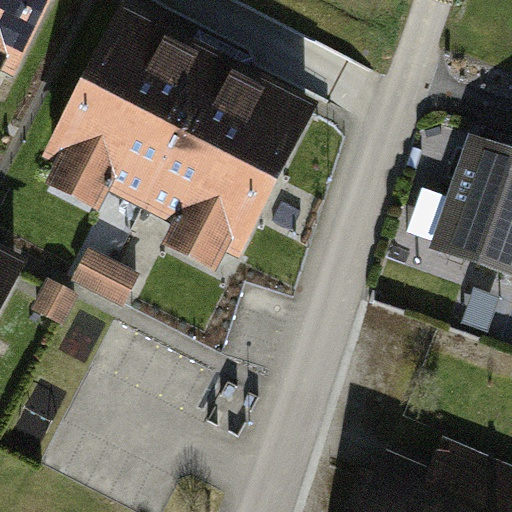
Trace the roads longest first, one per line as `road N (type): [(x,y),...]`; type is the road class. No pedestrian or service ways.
road 1 (residential): [(263,511),(418,57)]
road 2 (unknown): [(69,346),(150,391),(286,444)]
